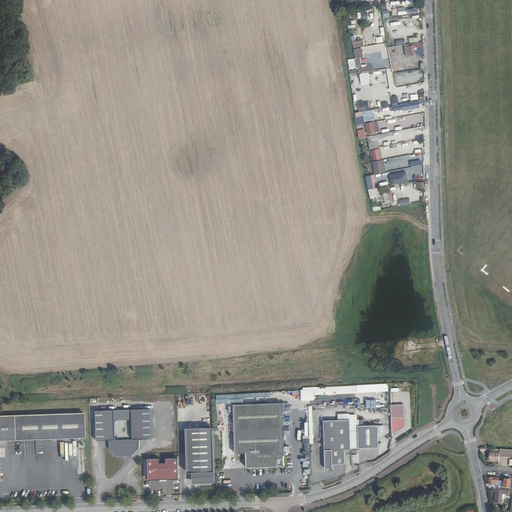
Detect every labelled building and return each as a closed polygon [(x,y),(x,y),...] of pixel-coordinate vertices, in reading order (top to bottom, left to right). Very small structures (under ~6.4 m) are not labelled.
[(356,23),(349,24),(349,29),(353,29),(354,37),(357,37),(356,23)] [(354,48),(365,45),(364,39),(353,42),(354,48)] [(415,55),(414,43),(405,44),(406,56),(415,55)] [(355,101),(363,100),(362,91),(354,92),(355,101)] [(371,110),(370,101),(358,102),(359,111),(371,110)] [(392,106),(393,113),(422,107),(420,101),(392,106)] [(356,112),(357,123),(376,120),(374,109),(356,112)] [(365,129),(358,130),(360,138),(367,137),(365,129)] [(391,132),(368,136),(371,149),(381,147),(380,144),(387,143),(386,137),(392,136),(391,132)] [(374,160),(383,158),(381,148),(372,150),(374,160)] [(385,159),(373,162),(376,174),(388,171),(385,159)] [(409,182),(406,169),(395,171),(396,174),(392,175),(394,185),(409,182)] [(369,189),(371,199),(376,198),(378,204),(385,202),(382,187),(369,189)] [(392,191),(385,193),(388,203),(395,201),(392,191)] [(307,387),(309,444),(313,443),(312,394),(352,393),(352,385),(307,387)] [(368,403),(359,403),(359,408),(377,408),(377,397),(368,397),(368,403)] [(284,464),(282,402),(233,404),(235,453),(246,453),(246,468),(269,467),(269,465),(284,464)] [(133,439),(116,440),(109,440),(110,449),(117,456),(132,456),(140,448),(139,439),(152,439),(151,409),(114,410),(115,420),(132,420),(133,439)] [(97,441),(109,440),(116,440),(115,420),(114,410),(96,411),(97,441)] [(0,441),(84,439),(82,413),(0,415),(0,441)] [(391,417),(392,435),(405,427),(404,417),(391,417)] [(350,419),(323,420),(325,468),(333,468),(333,464),(345,463),(344,450),(351,449),(350,419)] [(350,419),(351,449),(359,448),(358,426),(358,419),(350,419)] [(378,425),(358,426),(359,448),(379,448),(378,425)] [(195,483),(215,482),(213,429),(187,430),(189,470),(194,470),(195,483)] [(192,483),(195,483),(194,470),(189,470),(187,430),(186,430),(188,472),(192,472),(192,483)] [(490,462),(499,463),(500,455),(501,449),(491,449),(490,462)] [(150,480),(179,479),(178,459),(149,460),(150,480)] [(489,478),(490,484),(490,486),(497,487),(504,488),(504,484),(505,480),(498,479),(498,478),(494,478),(494,477),(489,478)] [(504,488),(497,487),(495,503),(501,503),(502,493),(509,493),(509,488),(504,488)]
